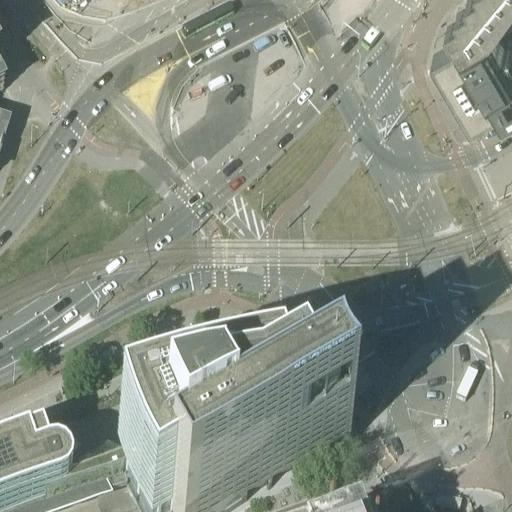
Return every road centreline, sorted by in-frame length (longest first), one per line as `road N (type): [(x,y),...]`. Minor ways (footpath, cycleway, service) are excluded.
road 1 (unclassified): [(26,337),(126,314),(190,284),(292,281)]
road 2 (secondary): [(26,337),(147,249),(209,192)]
road 3 (unclassified): [(407,213),(283,207),(253,180),(236,144)]
road 4 (secondary): [(95,93),(0,233)]
road 5 (unclassified): [(292,281),(393,400)]
road 6 (unclassified): [(459,345),(443,308),(435,246),(407,213)]
road 7 (secondary): [(236,144),(258,0)]
road 8 (unclassified): [(511,142),(448,194),(407,213)]
road 9 (unclassified): [(15,0),(95,93)]
road 10 (unclassified): [(209,192),(292,281)]
